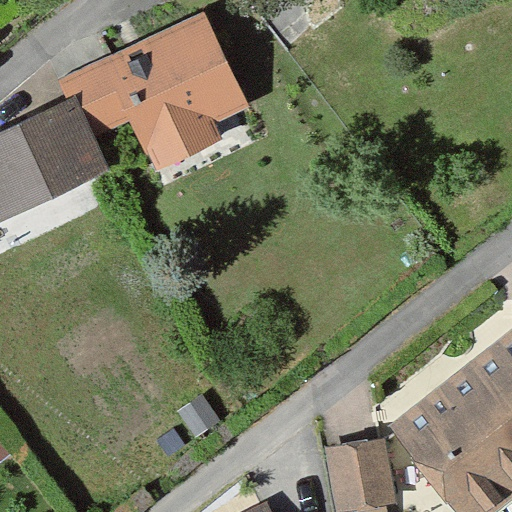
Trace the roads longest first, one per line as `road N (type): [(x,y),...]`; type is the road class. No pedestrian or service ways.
road 1 (residential): [(167,511),(511,238)]
road 2 (residential): [(99,0),(0,81)]
